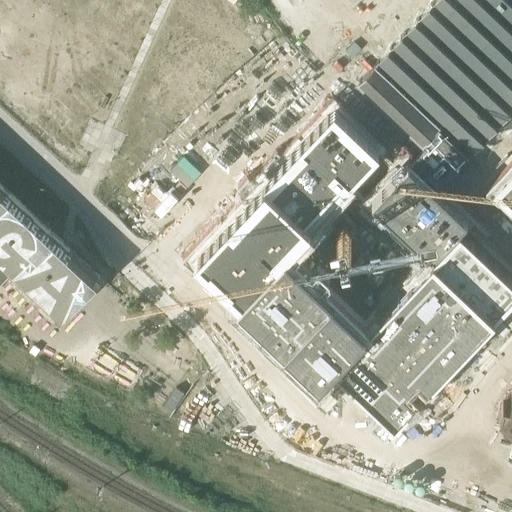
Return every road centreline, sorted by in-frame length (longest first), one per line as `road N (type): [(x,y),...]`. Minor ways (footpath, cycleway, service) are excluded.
road 1 (residential): [(161,264),(323,89)]
road 2 (residential): [(161,264),(265,359)]
road 3 (unclassified): [(323,89),(404,0)]
